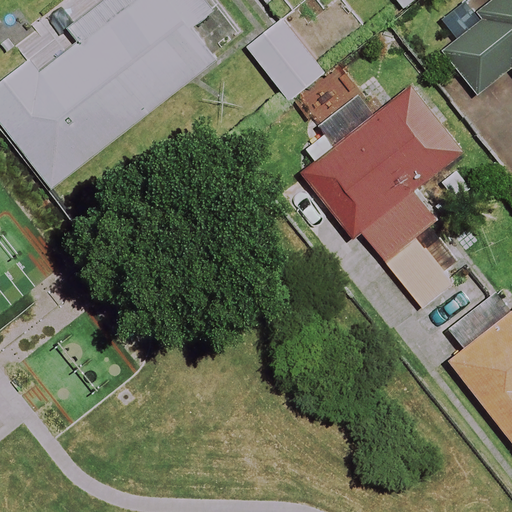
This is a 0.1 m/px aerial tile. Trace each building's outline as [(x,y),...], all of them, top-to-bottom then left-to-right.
[(211,0),(110,0),(76,27),(86,40),(35,80),(95,157),(222,58),(196,24),(218,8),(211,0)] [(418,0),(401,0),(408,8),(418,0)] [(511,0),(504,0),(447,48),(484,94),(511,71),(511,0)] [(327,71),(288,20),(253,47),(292,98),(327,71)] [(367,96),(343,69),(303,104),(327,131),(367,96)] [(474,146),(421,82),(309,173),(361,237),(366,233),(427,307),(458,282),(421,236),(477,190),(454,162),(474,146)] [(511,311),(501,297),(455,333),(467,349),(456,358),(511,431),(511,311)]
